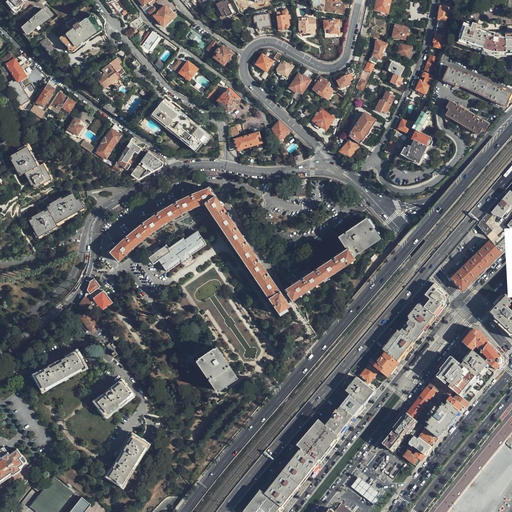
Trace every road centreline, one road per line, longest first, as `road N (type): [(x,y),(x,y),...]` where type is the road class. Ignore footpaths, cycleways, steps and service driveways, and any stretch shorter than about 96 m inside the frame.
road 1 (trunk): [(511,127),(185,511)]
road 2 (trunk): [(222,511),(511,171)]
road 3 (secondary): [(461,299),(291,511)]
road 4 (secondary): [(317,511),(475,313)]
road 5 (residential): [(132,0),(263,114),(287,171)]
road 6 (residential): [(0,27),(177,168)]
road 7 (residential): [(96,0),(158,80),(217,122),(226,166)]
road 8 (primary): [(511,370),(394,511)]
road 9 (residential): [(371,160),(427,39),(433,0)]
road 10 (residential): [(371,160),(395,190),(437,181),(460,146),(441,124),(440,107)]
road 11 (tertiary): [(359,0),(347,53),(334,67),(270,42),(246,54)]
road 12 (tertiary): [(0,352),(77,290),(91,226)]
road 13 (primary): [(416,511),(511,393)]
road 14 (tertiary): [(91,226),(67,279),(0,330)]
road 15 (tertiary): [(246,54),(250,86),(326,162)]
road 16 (trunk): [(511,111),(423,203)]
